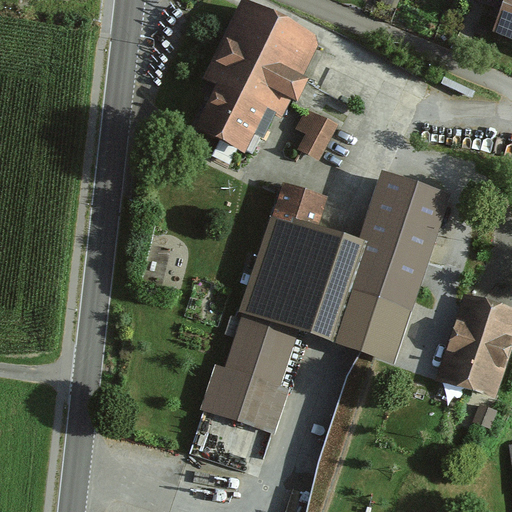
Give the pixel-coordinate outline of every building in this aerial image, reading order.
[(511,0),(469,0),(468,3),(490,13),(481,34),(511,47),(511,0)] [(318,49),(240,14),(209,83),(225,90),(207,131),(256,153),(276,107),(289,113),(318,49)] [(340,127),(317,117),(303,151),(325,160),(340,127)] [(330,207),(291,194),(231,372),(216,367),(202,409),(277,434),(292,392),(283,389),(309,311),(384,337),(392,314),(416,321),(456,202),(398,183),(375,251),(321,233),(330,207)] [(511,311),(479,301),(453,379),(511,398),(511,311)]
